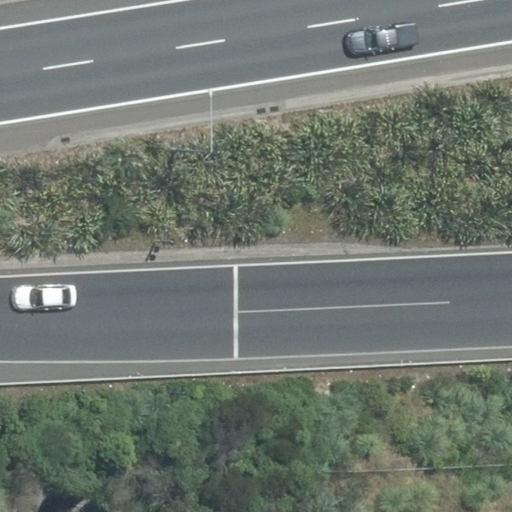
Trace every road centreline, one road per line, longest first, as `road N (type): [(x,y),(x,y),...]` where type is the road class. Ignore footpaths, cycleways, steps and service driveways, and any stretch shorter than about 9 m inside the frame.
road 1 (motorway): [(511,300),(0,318)]
road 2 (motorway): [(450,0),(0,72)]
